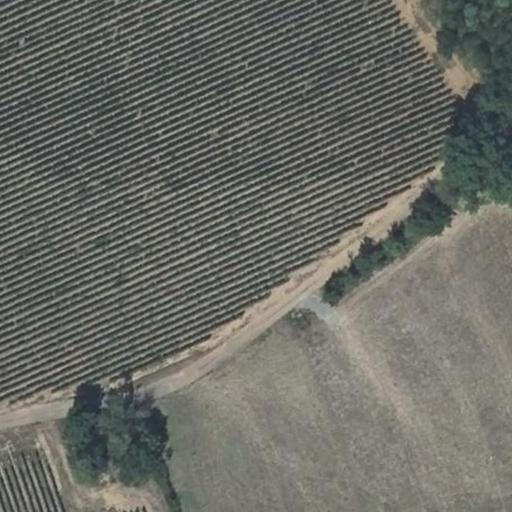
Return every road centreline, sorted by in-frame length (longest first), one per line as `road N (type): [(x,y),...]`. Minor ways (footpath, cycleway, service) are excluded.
road 1 (track): [(0,428),(153,394),(204,370),(511,149)]
road 2 (track): [(511,121),(418,0)]
